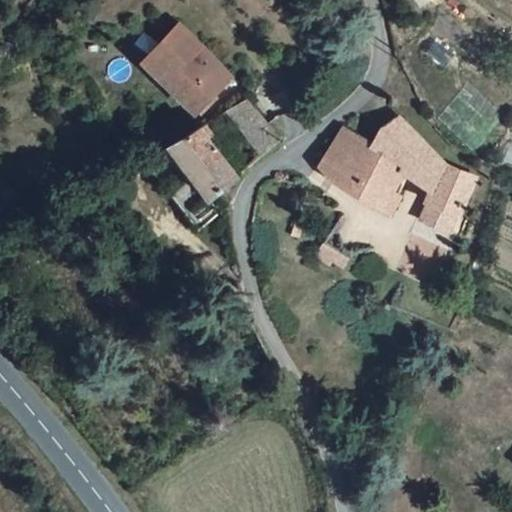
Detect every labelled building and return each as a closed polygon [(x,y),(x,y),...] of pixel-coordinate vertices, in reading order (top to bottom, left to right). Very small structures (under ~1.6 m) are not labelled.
[(184,24),(150,56),(201,111),(211,101),(207,96),(215,89),(231,74),(184,24)] [(215,89),(207,96),(211,101),(219,94),(215,89)] [(247,94),(225,107),(263,151),(281,133),(247,94)] [(342,183),(399,211),(414,181),(433,190),(429,202),(463,217),(478,178),(463,170),(436,152),(424,138),(397,113),(388,131),(366,124),(342,183)] [(247,168),(202,117),(138,152),(201,223),(227,199),(220,192),(247,168)]
